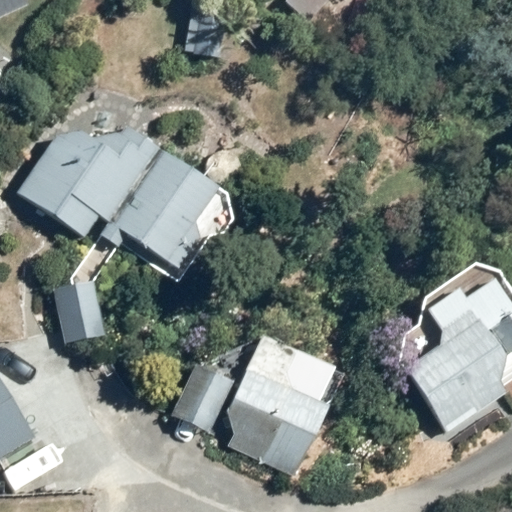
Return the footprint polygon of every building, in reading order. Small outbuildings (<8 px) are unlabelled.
[(0,0),(0,20),(33,6),(30,0),(0,0)] [(231,8),(190,6),(187,54),(228,57),(231,8)] [(70,118),(15,189),(83,242),(93,229),(116,247),(124,237),(165,268),(221,195),(133,126),(119,145),(108,136),(102,143),(70,118)] [(511,387),(511,296),(482,255),(417,302),(444,339),(402,369),(448,434),(511,387)] [(101,283),(51,288),(56,344),(107,339),(101,283)] [(333,366),(257,334),(238,378),(194,359),(168,420),(230,446),(301,477),(332,403),(320,398),(333,366)] [(0,460),(35,441),(0,375),(0,460)]
